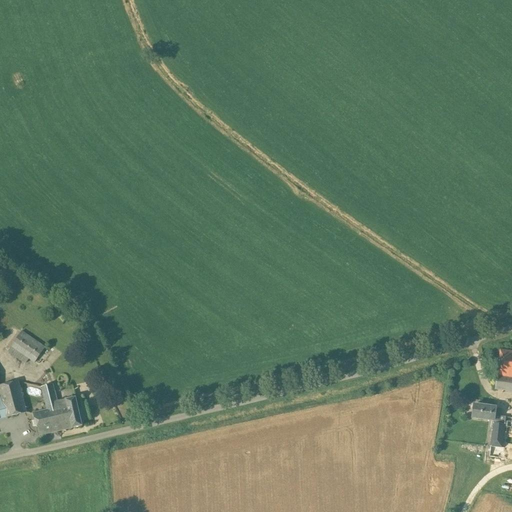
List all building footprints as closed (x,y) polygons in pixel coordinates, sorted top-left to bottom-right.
[(29,359),(34,363),(45,347),(21,331),(7,351),(26,364),(29,359)] [(496,376),(494,390),(511,392),(511,351),(499,350),(496,376)] [(0,396),(0,397),(0,396),(0,419),(1,419),(1,420),(6,418),(27,413),(19,381),(0,385),(0,396)] [(75,398),(57,402),(53,384),(41,387),(45,408),(58,404),(60,411),(58,411),(58,415),(60,415),(61,421),(57,421),(59,431),(82,426),(75,398)] [(58,404),(45,408),(46,408),(33,411),(38,436),(59,431),(57,421),(61,421),(60,415),(58,415),(58,411),(60,411),(58,404)] [(511,432),(504,432),(505,427),(510,428),(511,418),(500,417),(501,408),(473,404),(471,419),(493,422),(493,423),(492,423),(489,457),(511,460),(511,432)]
